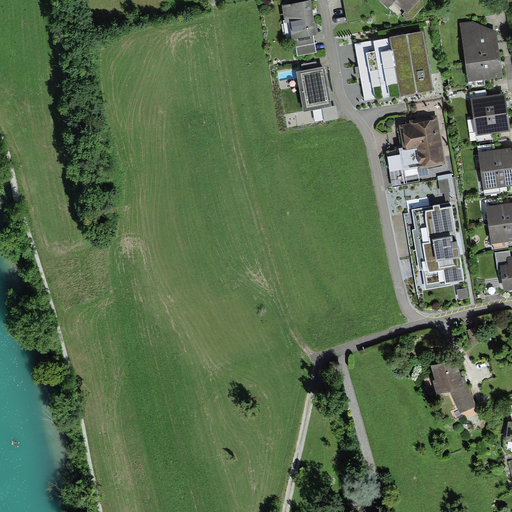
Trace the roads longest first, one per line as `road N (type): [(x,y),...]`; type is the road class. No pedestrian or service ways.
road 1 (residential): [(322,0),(338,90),(370,141),(401,294),(418,324)]
road 2 (track): [(315,376),(285,511)]
road 3 (residential): [(418,324),(340,349),(322,359),(315,376)]
